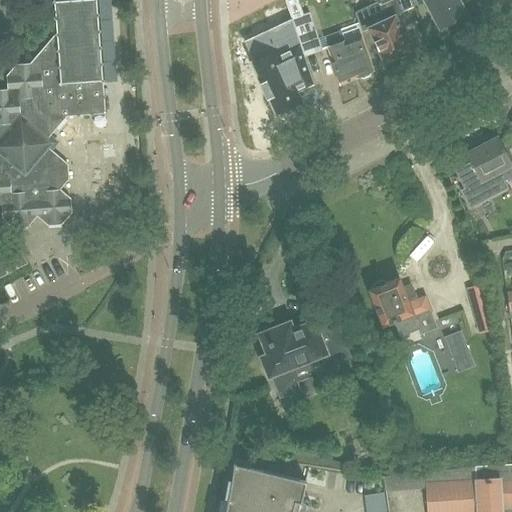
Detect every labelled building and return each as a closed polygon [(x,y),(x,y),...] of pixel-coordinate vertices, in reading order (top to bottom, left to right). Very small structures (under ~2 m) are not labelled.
[(66,118),(79,116),(90,116),(93,117),(94,115),(104,114),(106,116),(108,114),(106,112),(105,100),(107,97),(105,96),(104,83),(105,81),(103,79),(102,67),(104,65),(102,63),(101,50),(102,48),(100,46),(99,34),(101,32),(99,30),(98,17),(99,15),(97,13),(97,6),(96,1),(96,0),(79,0),(74,0),(71,0),(70,0),(67,0),(66,1),(56,2),(54,0),(53,0),(52,2),(54,4),(55,16),(53,18),(55,19),(56,32),(30,62),(16,64),(6,75),(7,89),(0,89),(0,203),(3,204),(4,218),(15,228),(29,226),(38,217),(49,225),(63,224),(72,213),(71,199),(61,190),(69,179),(68,164),(50,149),(56,143),(49,137),(66,118)] [(286,0),(305,56),(323,50),(306,0),(286,0)] [(414,6),(411,0),(394,0),(400,13),(414,6)] [(459,0),(425,0),(440,28),(467,14),(459,0)] [(364,30),(369,28),(385,62),(396,57),(403,57),(407,55),(410,50),(412,50),(395,15),(375,24),(369,8),(357,12),(364,30)] [(305,61),(291,21),(266,32),(246,42),(246,43),(254,61),(251,62),(261,83),(259,84),(266,98),(267,98),(275,113),(301,101),(287,70),(305,61)] [(373,70),(361,37),(346,42),(342,30),(325,36),(329,47),(328,47),(333,59),(332,59),(341,84),(358,76),(363,78),(371,76),(372,71),(373,70)] [(507,188),(503,181),(511,175),(511,164),(498,138),(483,146),(481,141),(468,148),(471,153),(468,154),(472,163),(457,171),(466,189),(463,191),(471,206),(507,188)] [(0,276),(27,263),(19,248),(3,256),(0,257),(0,276)] [(400,335),(418,328),(420,334),(438,328),(432,311),(426,295),(409,302),(408,298),(413,296),(409,286),(404,288),(400,278),(387,283),(382,281),(375,283),(373,289),(370,290),(384,326),(395,321),(400,335)] [(493,329),(481,285),(467,289),(479,333),(493,329)] [(314,321),(310,322),(308,318),(295,323),(297,327),(293,329),(290,321),(258,334),(266,354),(260,357),(268,377),(271,376),(280,397),(288,394),(285,388),(297,383),(291,368),(320,357),(329,379),(355,369),(341,336),(323,343),(314,321)] [(465,343),(460,332),(445,338),(450,349),(465,343)] [(235,463),(233,463),(231,481),(229,481),(226,497),(228,497),(224,511),(291,511),(295,501),(300,503),(306,481),(235,464),(235,463)] [(511,465),(476,468),(477,481),(477,482),(426,485),(427,511),(502,511),(503,509),(511,508),(511,465)]
